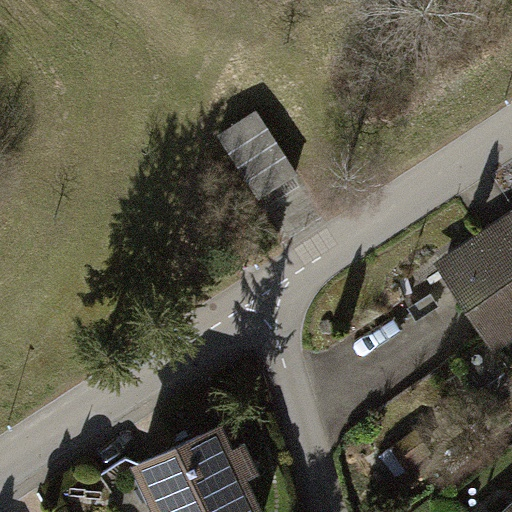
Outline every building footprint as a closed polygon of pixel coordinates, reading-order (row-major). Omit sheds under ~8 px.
[(216,132),(259,197),(297,172),(255,107),(216,132)] [(511,207),(433,259),(493,351),(511,338),(511,207)] [(218,416),(126,457),(150,511),(261,511),(244,473),(256,468),(241,435),(229,441),(218,416)] [(415,428),(389,446),(405,469),(431,450),(415,428)] [(511,511),(511,497),(495,511),(511,511)]
